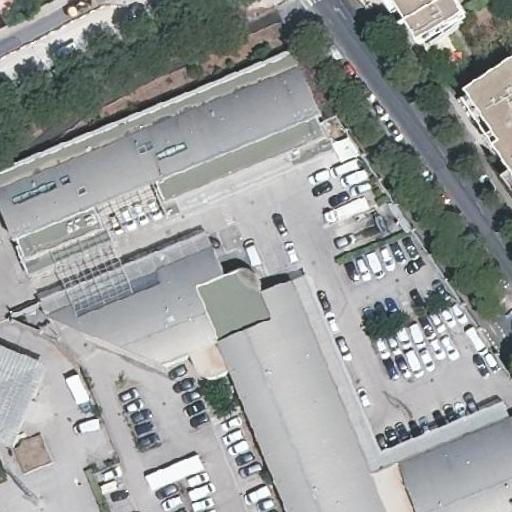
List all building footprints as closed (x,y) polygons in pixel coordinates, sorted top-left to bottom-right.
[(17,0),(0,0),(0,10),(19,2),(17,0)] [(403,10),(397,0),(388,0),(387,0),(396,14),(403,10)] [(397,0),(403,10),(422,41),(427,38),(462,18),(467,14),(458,0),(397,0)] [(462,18),(427,38),(432,46),(466,25),(462,18)] [(293,51),(0,170),(0,208),(13,239),(16,238),(19,244),(15,245),(29,280),(111,247),(97,212),(93,214),(91,208),(107,201),(114,216),(142,204),(136,189),(158,180),(160,186),(157,188),(171,222),(186,216),(180,203),(196,197),(288,159),(293,172),(336,155),(322,120),(318,122),(316,116),(319,114),(293,51)] [(511,59),(471,89),(475,95),(485,110),(498,130),(505,140),(500,144),(511,162),(511,59)] [(479,115),(485,110),(475,95),(469,99),(479,115)] [(495,147),(500,144),(505,140),(498,130),(488,136),(495,147)] [(196,197),(180,203),(186,216),(293,172),(288,159),(196,197)] [(209,232),(26,307),(89,334),(77,305),(215,248),(209,232)] [(511,511),(511,418),(375,475),(295,280),(265,293),(259,279),(257,275),(253,271),(249,270),(244,270),(242,270),(227,276),(215,248),(77,305),(89,334),(166,367),(195,355),(201,370),(205,375),(210,377),(215,377),(220,376),(234,371),(291,511),(511,511)] [(383,452),(310,274),(295,280),(375,475),(511,418),(511,413),(507,402),(383,452)] [(30,356),(0,343),(0,438),(23,429),(42,384),(30,356)]
